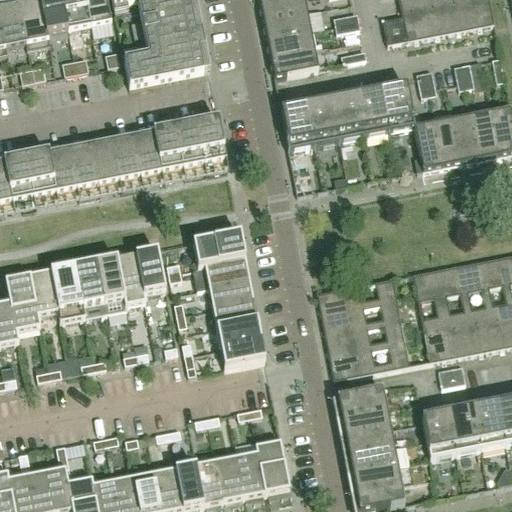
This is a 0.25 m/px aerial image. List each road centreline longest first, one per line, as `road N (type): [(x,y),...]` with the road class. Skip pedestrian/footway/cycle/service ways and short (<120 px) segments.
road 1 (residential): [(340,511),(239,0)]
road 2 (unknown): [(370,0),(370,40),(388,65),(511,47)]
